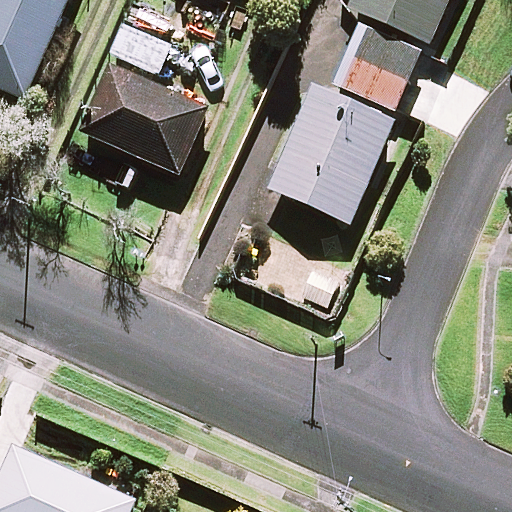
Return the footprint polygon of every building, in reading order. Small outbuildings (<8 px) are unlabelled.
[(73,0),(0,0),(0,93),(29,106),(73,0)] [(452,0),(356,0),(351,13),(431,48),(452,0)] [(173,51),(125,29),(112,57),(160,79),(173,51)] [(434,65),(364,33),(339,87),(409,120),(434,65)] [(211,115),(109,68),(79,133),(181,181),(211,115)] [(396,128),(317,92),(272,193),(352,229),(396,128)] [(135,511),(138,506),(17,451),(0,488),(0,511),(135,511)]
